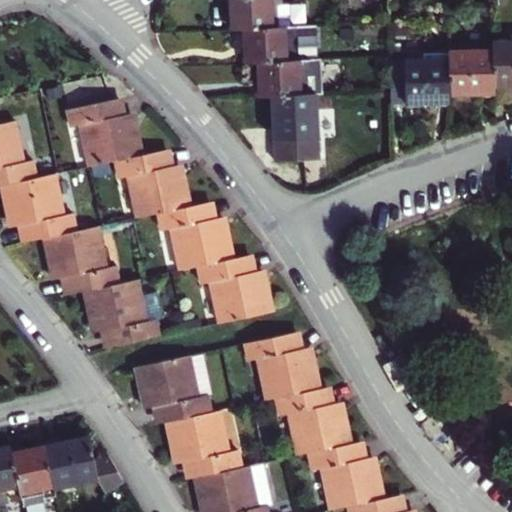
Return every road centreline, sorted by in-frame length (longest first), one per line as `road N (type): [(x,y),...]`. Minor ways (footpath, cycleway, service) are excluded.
road 1 (residential): [(283,230),(405,436),(476,511)]
road 2 (residential): [(85,11),(176,99),(283,230)]
road 3 (residential): [(283,230),(511,138)]
road 4 (residential): [(0,269),(92,390)]
road 5 (residential): [(92,390),(166,511)]
